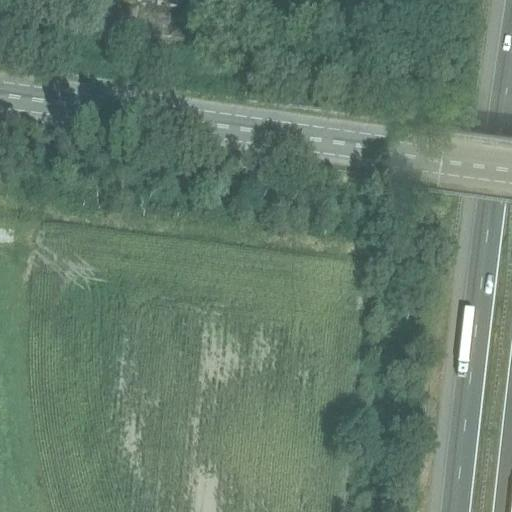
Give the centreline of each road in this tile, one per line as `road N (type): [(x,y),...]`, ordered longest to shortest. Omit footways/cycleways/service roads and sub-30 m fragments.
road 1 (tertiary): [(511,166),(0,95)]
road 2 (motorway): [(511,67),(455,511)]
